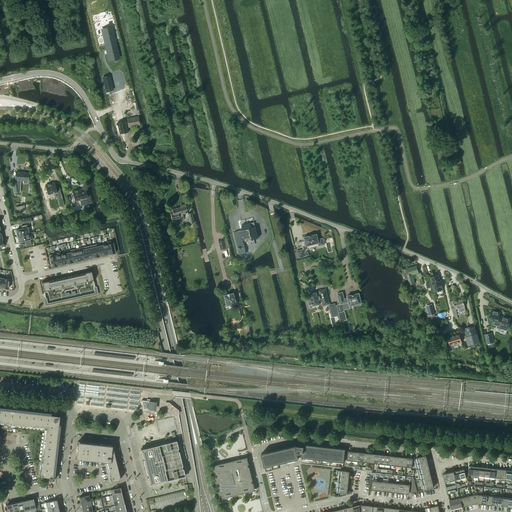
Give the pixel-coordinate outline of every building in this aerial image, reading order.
[(102,29),(102,30),(107,49),(106,49),(107,55),(108,55),(109,59),(109,58),(111,58),(111,59),(117,58),(117,57),(118,56),(118,57),(119,57),(115,40),(116,40),(114,34),(113,34),(112,27),(111,27),(111,28),(102,30),(102,29)] [(125,114),(116,116),(119,133),(128,132),(125,114)] [(138,117),(127,119),(128,127),(140,124),(138,117)] [(20,172),(16,172),(15,180),(16,183),(12,183),(14,192),(19,192),(18,189),(19,189),(19,180),(27,181),(28,173),(24,173),(24,172),(20,172)] [(54,182),(45,185),(47,194),(53,193),(54,197),(57,196),(60,206),(64,205),(59,185),(55,186),(54,182)] [(74,200),(80,199),(81,203),(84,202),(85,204),(91,202),(90,197),(87,198),(86,191),(82,192),(81,189),(72,191),(74,200)] [(180,207),(172,209),(173,213),(170,214),(172,222),(180,220),(184,219),(182,214),(187,212),(185,204),(180,205),(180,207)] [(253,223),(241,225),(243,231),(240,231),(234,232),(239,254),(246,253),(243,242),(258,238),(254,223),(253,224),(253,223)] [(29,234),(29,233),(27,224),(21,226),(21,229),(16,230),(16,232),(17,236),(29,234)] [(17,236),(18,240),(19,242),(24,241),(25,247),(31,245),(30,240),(32,239),(31,233),(29,233),(29,234),(17,236)] [(297,251),(299,258),(305,256),(304,251),(306,250),(308,247),(307,245),(318,243),(319,245),(324,244),(323,238),(318,239),(316,234),(304,237),(304,238),(304,240),(301,241),(303,246),(303,249),(297,251)] [(113,246),(112,241),(107,242),(107,243),(110,254),(115,252),(114,249),(115,249),(114,246),(113,246)] [(70,250),(70,251),(73,262),(78,261),(75,249),(70,250)] [(57,265),(54,254),(49,255),(50,260),(49,260),(50,264),(51,264),(51,267),(57,265)] [(405,279),(408,279),(409,285),(414,283),(412,274),(418,273),(416,266),(407,268),(407,269),(405,270),(406,274),(404,275),(405,279)] [(93,280),(91,271),(41,282),(43,291),(93,280)] [(436,275),(434,275),(433,276),(430,277),(434,292),(442,290),(442,288),(443,288),(440,278),(439,278),(438,275),(437,275),(436,275)] [(310,295),(307,296),(309,305),(311,304),(312,304),(313,305),(319,304),(318,302),(322,301),(323,305),(329,304),(325,289),(319,290),(320,293),(316,294),(316,292),(310,294),(310,295)] [(342,292),(337,293),(340,304),(342,304),(344,310),(350,308),(349,306),(354,304),(354,305),(357,304),(361,303),(359,293),(355,294),(351,295),(347,296),(347,298),(344,299),(344,297),(343,297),(343,295),(342,292)] [(227,305),(233,304),(234,305),(238,304),(237,300),(235,300),(233,293),(230,294),(230,293),(227,294),(228,295),(225,295),(227,305)] [(459,312),(465,310),(464,307),(465,307),(463,299),(457,300),(457,299),(453,300),(453,301),(450,302),(451,305),(453,311),(454,316),(455,319),(458,318),(457,315),(456,310),(455,309),(458,308),(459,312)] [(426,306),(429,315),(434,314),(432,304),(426,306)] [(501,316),(501,317),(499,316),(500,312),(491,310),(489,318),(492,319),(491,324),(497,326),(496,328),(507,331),(507,328),(508,328),(510,318),(501,316)] [(464,328),(466,337),(477,334),(474,325),(464,328)] [(494,343),(492,333),(484,335),(486,345),(494,343)] [(459,334),(447,337),(449,345),(453,344),(454,346),(458,345),(457,343),(461,342),(459,334)] [(466,337),(465,337),(467,345),(468,344),(468,345),(479,342),(477,334),(466,337)] [(143,409),(149,410),(150,410),(151,410),(152,410),(153,410),(153,408),(154,408),(154,402),(149,401),(150,401),(141,400),(143,409)] [(5,429),(6,429),(7,429),(8,428),(9,428),(9,427),(10,426),(10,425),(11,424),(44,428),(39,475),(49,477),(48,479),(54,480),(54,477),(52,477),(58,424),(57,424),(54,423),(55,421),(56,421),(56,420),(57,420),(57,419),(57,418),(56,418),(56,417),(55,417),(54,417),(53,418),(53,419),(51,418),(51,414),(0,408),(0,425),(0,426),(1,427),(2,428),(3,428),(3,429),(5,429)] [(169,442),(140,449),(142,457),(147,477),(149,485),(178,478),(184,476),(185,476),(183,469),(183,468),(182,468),(181,466),(182,466),(180,458),(179,451),(178,451),(177,448),(178,448),(178,447),(176,441),(176,440),(175,441),(169,442)] [(105,460),(106,460),(112,481),(120,479),(113,448),(112,448),(112,445),(77,441),(76,458),(105,461),(105,460)] [(299,444),(299,446),(295,445),(261,454),(264,467),(298,459),(298,457),(344,462),(345,449),(299,444)] [(416,458),(419,468),(429,466),(426,455),(416,458)] [(212,465),(211,466),(213,473),(215,473),(215,475),(213,475),(213,476),(216,489),(217,489),(217,490),(218,489),(219,491),(218,491),(219,499),(220,499),(221,499),(227,497),(231,497),(230,496),(244,493),(248,492),(255,490),(253,482),(251,483),(251,481),(253,481),(253,480),(250,466),(249,467),(249,466),(247,467),(247,465),(249,465),(247,457),(240,459),(240,458),(236,459),(236,460),(222,463),(218,463),(219,464),(212,465)] [(419,468),(421,479),(431,477),(429,466),(419,468)] [(339,470),(338,480),(338,481),(348,482),(349,471),(339,470)] [(431,477),(421,479),(424,490),(434,487),(431,477)] [(338,481),(338,482),(337,492),(347,493),(348,482),(338,481)] [(472,504),(476,503),(481,504),(482,495),(482,491),(479,491),(476,492),(475,492),(473,492),(473,495),(470,495),(472,504)] [(33,498),(28,500),(30,511),(35,510),(34,509),(36,509),(33,498)] [(28,500),(22,501),(25,511),(27,511),(30,511),(28,500)] [(45,502),(47,508),(58,505),(56,500),(46,502),(45,502)] [(81,503),(80,503),(81,505),(82,508),(91,506),(94,505),(93,500),(90,500),(81,503)]
